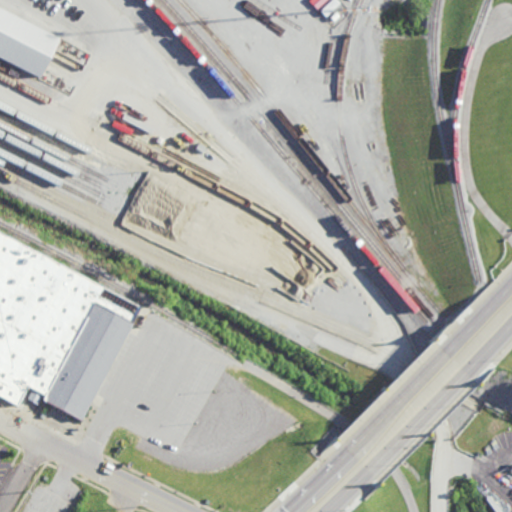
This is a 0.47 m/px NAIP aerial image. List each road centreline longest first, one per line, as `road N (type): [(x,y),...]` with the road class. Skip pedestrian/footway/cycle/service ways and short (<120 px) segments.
road 1 (secondary): [(182,511),(0,419)]
road 2 (primary): [(446,352),(349,453)]
road 3 (primary): [(369,472),(463,376)]
